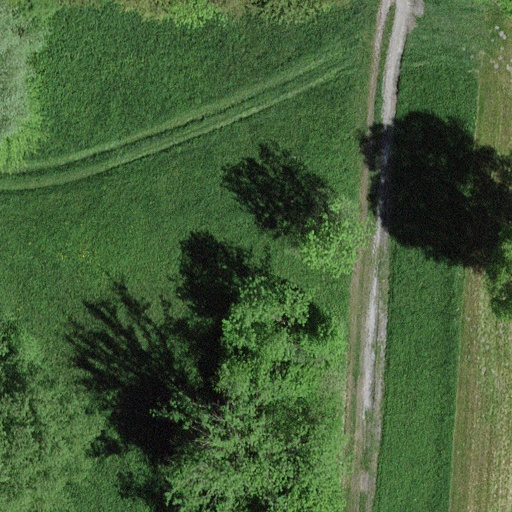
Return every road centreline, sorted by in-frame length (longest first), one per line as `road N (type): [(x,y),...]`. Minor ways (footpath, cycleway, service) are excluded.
road 1 (track): [(406,0),(383,170),(360,511)]
road 2 (track): [(0,181),(76,170),(337,88),(397,43)]
